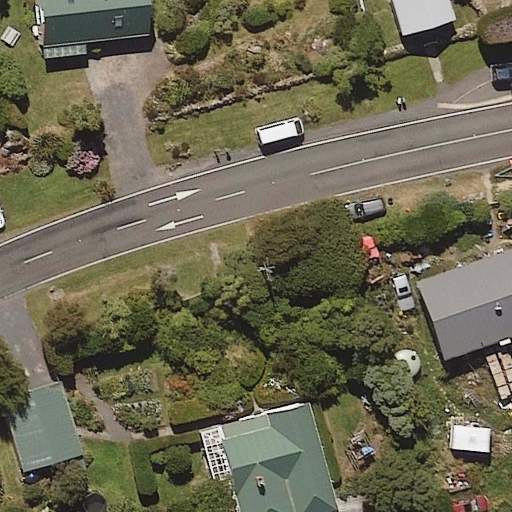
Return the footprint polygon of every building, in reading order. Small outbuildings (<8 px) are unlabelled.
[(31,0),(36,55),(143,45),(138,0),(31,0)] [(450,27),(441,0),(385,0),(398,43),(450,27)] [(511,252),(411,286),(437,366),(511,341),(511,252)] [(77,460),(57,388),(0,403),(0,414),(18,477),(77,460)] [(329,511),(304,408),(197,435),(215,511),(329,511)]
